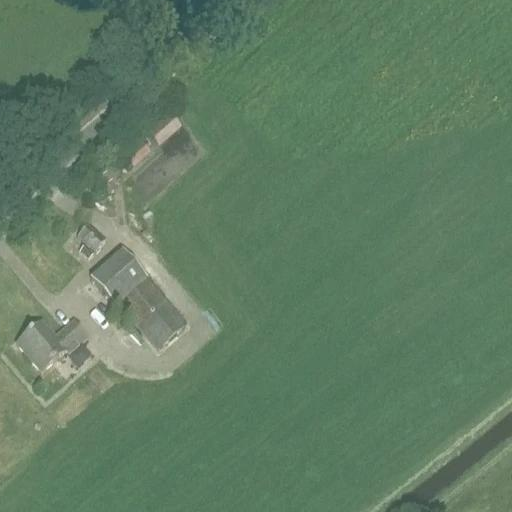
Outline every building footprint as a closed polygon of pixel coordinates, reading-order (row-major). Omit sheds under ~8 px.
[(164,22),(171,16),(162,5),(154,12),(164,22)] [(157,150),(180,130),(168,115),(144,136),(157,150)] [(122,157),(122,158),(116,164),(125,175),(132,170),(150,156),(139,143),(131,150),(122,157)] [(105,188),(122,178),(116,168),(99,178),(105,188)] [(87,264),(105,244),(87,228),(76,240),(84,248),(78,255),(87,264)] [(158,353),(185,329),(121,256),(90,284),(113,311),(117,307),(158,353)] [(77,351),(88,341),(73,325),(54,342),(40,326),(16,349),(41,377),(66,355),(65,354),(74,347),(77,351)]
